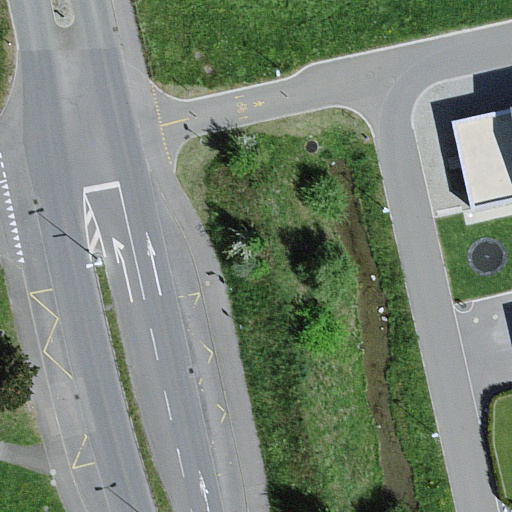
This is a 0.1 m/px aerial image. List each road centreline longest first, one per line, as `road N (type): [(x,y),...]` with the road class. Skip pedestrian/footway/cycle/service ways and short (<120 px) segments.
road 1 (residential): [(381,71),(478,511)]
road 2 (primary): [(205,511),(122,141)]
road 3 (primary): [(49,164),(135,511)]
road 4 (residential): [(122,141),(381,71)]
road 5 (primary): [(26,0),(49,164)]
road 6 (primary): [(122,141),(91,0)]
road 7 (residential): [(381,71),(511,41)]
